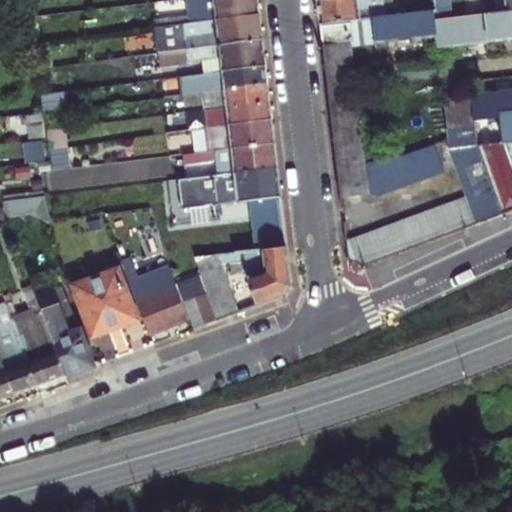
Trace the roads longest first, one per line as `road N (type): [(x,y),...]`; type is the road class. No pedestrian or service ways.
road 1 (tertiary): [(511,338),(337,403),(53,483)]
road 2 (residential): [(325,327),(0,440)]
road 3 (residential): [(287,0),(325,327)]
road 4 (residential): [(511,245),(325,327)]
